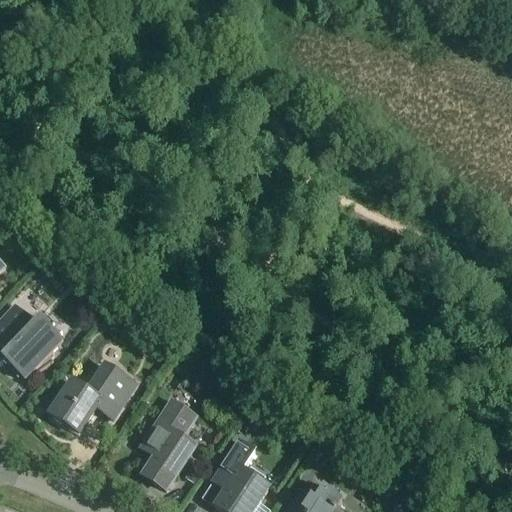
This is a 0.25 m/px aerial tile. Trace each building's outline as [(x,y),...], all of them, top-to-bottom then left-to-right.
[(93,303),(103,314),(115,303),(105,292),(93,303)] [(11,357),(5,364),(10,369),(7,371),(18,382),(21,379),(26,384),(36,374),(38,376),(37,377),(38,377),(54,366),(53,365),(52,366),(48,361),(62,347),(41,326),(34,333),(28,328),(30,326),(16,312),(0,327),(0,349),(4,353),(6,351),(11,357)] [(51,420),(79,439),(97,413),(113,424),(136,390),(106,371),(88,397),(73,387),(61,404),(57,401),(48,413),(53,417),(51,420)] [(248,434),(270,401),(262,395),(239,429),(248,434)] [(150,436),(153,438),(143,453),(157,462),(144,481),(166,496),(194,453),(180,444),(194,423),(188,418),(189,416),(174,406),(172,409),(163,423),(160,421),(150,436)] [(212,488),(226,496),(215,511),(256,511),(269,492),(262,487),(265,482),(252,473),(248,478),(243,474),(255,456),(240,446),(228,464),(212,488)] [(337,511),(342,506),(325,496),(323,499),(320,497),(322,494),(309,485),(291,511),(337,511)]
